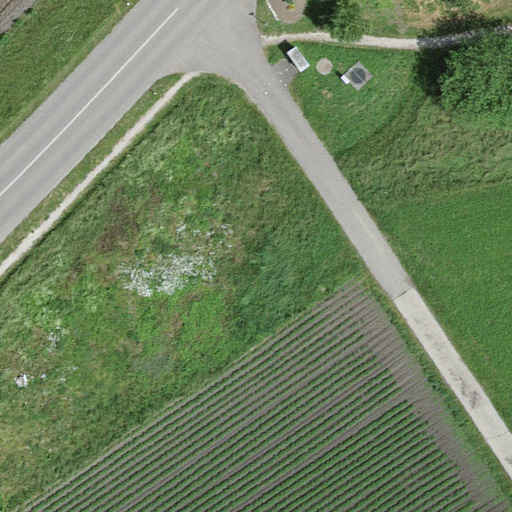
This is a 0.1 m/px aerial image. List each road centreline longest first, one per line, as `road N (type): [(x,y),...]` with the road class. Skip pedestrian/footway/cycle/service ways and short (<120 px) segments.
road 1 (track): [(208,0),(511,455)]
road 2 (tertiary): [(0,192),(186,0)]
